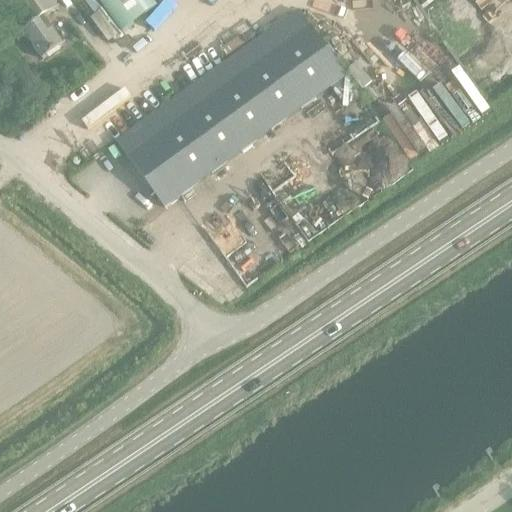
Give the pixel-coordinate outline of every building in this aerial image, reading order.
[(41,0),(20,15),(30,28),(23,33),(43,61),(63,46),(43,19),(58,9),(51,0),(41,0)] [(97,0),(122,34),(158,8),(151,0),(97,0)] [(299,11),(121,139),(133,156),(169,205),(345,78),(311,28),(299,11)] [(203,69),(172,90),(177,97),(207,75),(203,69)] [(221,294),(203,275),(223,257),(210,242),(182,267),(213,301),(221,294)]
